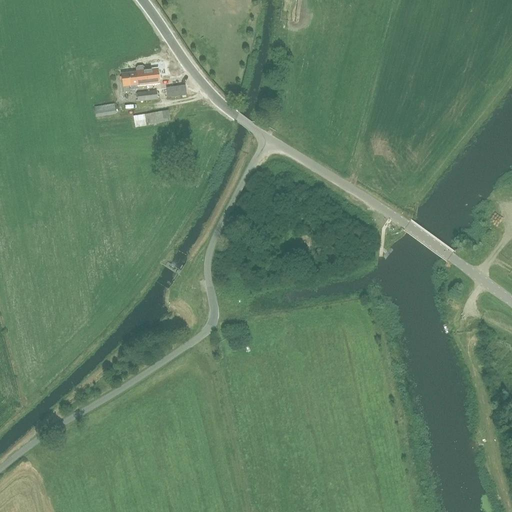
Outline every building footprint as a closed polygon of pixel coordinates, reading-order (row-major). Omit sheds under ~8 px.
[(176,59),(171,52),(166,56),(171,63),(176,59)] [(160,69),(170,64),(164,53),(154,58),(160,69)] [(137,85),(137,86),(159,84),(158,69),(145,70),(144,68),(142,66),(137,67),(136,69),(136,73),(121,74),(123,92),(129,92),(128,85),(137,85)] [(167,98),(186,95),(185,85),(166,88),(167,98)] [(156,90),(137,93),(138,102),(158,99),(156,90)] [(114,103),(94,107),(96,117),(116,114),(114,103)] [(131,118),(136,117),(142,152),(146,151),(143,136),(149,135),(146,121),(170,117),(168,104),(129,111),(131,118)]
